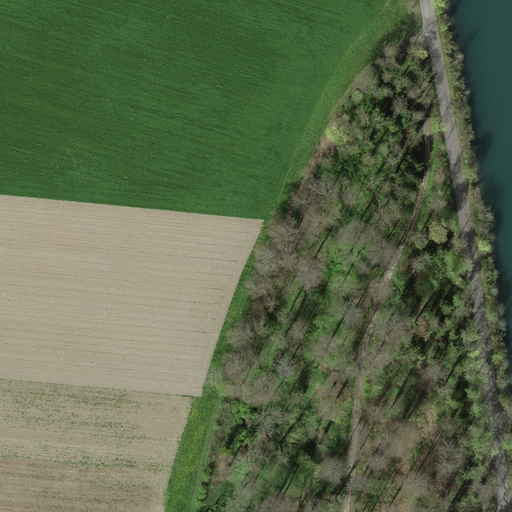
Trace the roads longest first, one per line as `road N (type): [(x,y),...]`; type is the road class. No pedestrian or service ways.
road 1 (unclassified): [(504,511),(426,0)]
road 2 (track): [(433,37),(420,46),(424,163),(405,244),(358,360),(339,511)]
